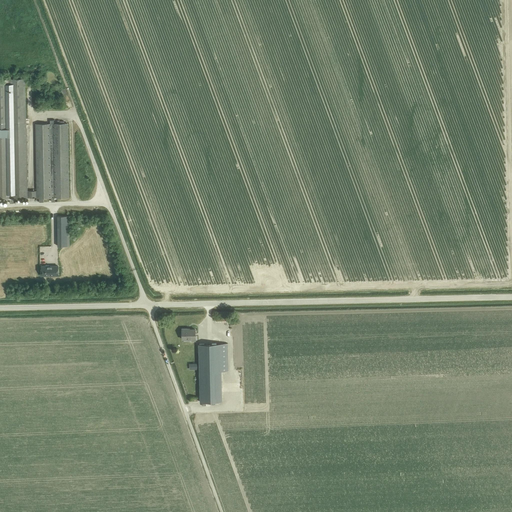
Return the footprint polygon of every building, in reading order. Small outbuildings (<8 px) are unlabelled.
[(0,198),(27,198),(37,197),(37,198),(69,198),(67,123),(60,123),(60,120),(57,120),(57,123),(36,124),(37,191),(27,191),(26,124),(25,124),(25,122),(26,122),(26,109),(25,78),(0,78),(0,198)] [(69,216),(58,216),(58,246),(69,246),(69,216)] [(58,266),(41,266),(41,275),(58,275),(58,266)] [(191,341),(195,341),(195,329),(187,330),(187,329),(182,329),(182,339),(191,339),(191,341)] [(200,402),(211,401),(211,405),(215,404),(215,401),(222,401),(221,371),(228,371),(227,343),(198,344),(200,402)]
